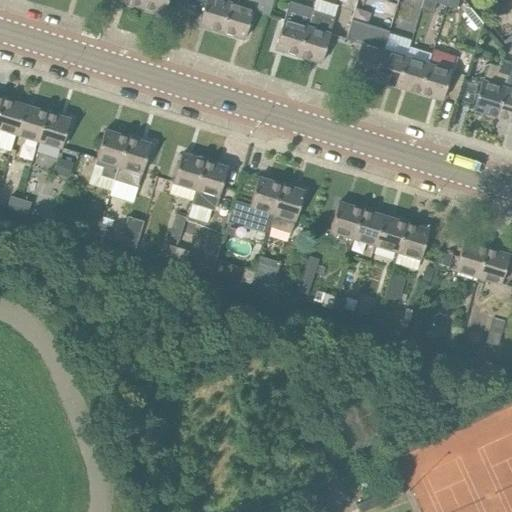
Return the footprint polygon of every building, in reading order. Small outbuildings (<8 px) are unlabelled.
[(143,0),(141,8),(164,15),(168,0),(143,0)] [(221,33),(230,3),(221,0),(206,0),(199,25),(221,33)] [(231,0),(230,3),(221,33),(245,40),(253,12),(269,16),(274,0),(231,0)] [(423,0),(421,8),(433,11),(436,3),(446,6),(447,0),(423,0)] [(447,0),(446,6),(454,9),(456,0),(447,0)] [(275,49),(298,56),(312,11),(313,8),(290,1),(284,20),(275,49)] [(482,24),(469,8),(462,14),(462,19),(467,27),(474,31),(482,24)] [(312,11),(298,56),(321,63),(330,35),(329,34),(334,17),(312,11)] [(510,50),(511,48),(511,34),(503,41),(510,50)] [(375,80),(384,51),(361,44),(352,73),(375,80)] [(397,87),(406,58),(384,51),(375,80),(397,87)] [(419,94),(428,65),(406,58),(397,87),(419,94)] [(496,117),(511,64),(511,62),(501,59),(499,67),(489,64),(484,82),(482,82),(473,110),(496,117)] [(511,64),(496,117),(511,122),(511,64)] [(428,65),(419,94),(442,101),(451,72),(428,65)] [(2,98),(0,106),(0,129),(16,134),(25,105),(2,98)] [(25,105),(16,134),(38,141),(47,112),(25,105)] [(47,112),(38,141),(61,148),(70,120),(47,112)] [(115,178),(127,137),(104,130),(94,163),(102,165),(100,173),(115,178)] [(127,137),(115,178),(114,180),(138,187),(142,173),(151,144),(127,137)] [(172,183),(196,190),(205,161),(181,154),(172,183)] [(72,162),(57,158),(52,173),(67,178),(72,162)] [(205,161),(196,190),(193,202),(215,209),(227,168),(205,161)] [(269,225),(281,185),(258,178),(249,207),(234,202),(228,222),(266,233),(269,225)] [(281,185),(269,225),(292,232),(304,192),(281,185)] [(6,209),(16,212),(20,200),(9,197),(6,209)] [(20,200),(16,212),(26,215),(30,204),(20,200)] [(329,232),(352,239),(362,210),(338,203),(329,232)] [(362,210),(352,239),(375,246),(384,217),(362,210)] [(179,240),(186,217),(175,214),(169,237),(179,240)] [(135,249),(142,228),(144,221),(128,217),(126,223),(119,243),(135,249)] [(384,217),(375,246),(397,253),(406,224),(384,217)] [(87,234),(97,237),(100,225),(90,222),(87,234)] [(406,224),(397,253),(420,260),(429,231),(406,224)] [(100,225),(97,237),(107,240),(111,228),(100,225)] [(454,270),(477,277),(486,248),(463,241),(454,270)] [(163,257),(173,260),(177,249),(167,246),(163,257)] [(486,248),(477,277),(500,285),(509,256),(486,248)] [(177,249),(173,260),(183,263),(187,252),(177,249)] [(304,294),(316,258),(309,256),(297,291),(304,294)] [(254,272),(250,284),(260,287),(263,280),(273,283),(279,264),(263,259),(258,274),(254,272)] [(420,279),(429,283),(434,269),(425,266),(420,279)] [(250,284),(254,272),(244,269),(240,281),(250,284)] [(399,299),(405,277),(390,274),(383,298),(399,299)] [(331,309),(334,297),(325,294),(321,306),(331,309)] [(334,297),(331,309),(341,312),(345,300),(334,297)] [(375,323),(379,311),(368,308),(365,319),(375,323)] [(379,311),(375,323),(385,326),(389,314),(379,311)] [(497,346),(504,321),(493,318),(486,343),(497,346)] [(359,511),(361,511),(403,494),(400,485),(356,504),(359,511)]
